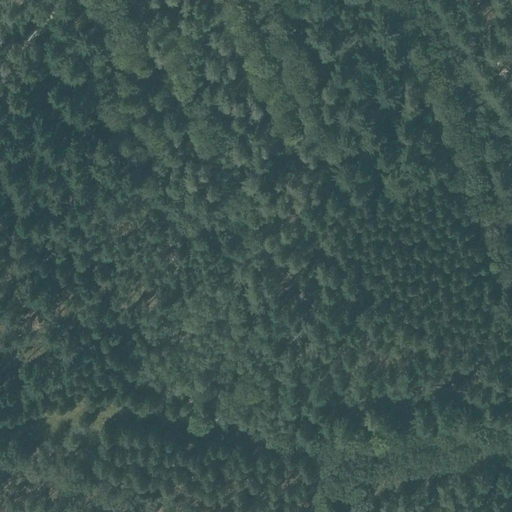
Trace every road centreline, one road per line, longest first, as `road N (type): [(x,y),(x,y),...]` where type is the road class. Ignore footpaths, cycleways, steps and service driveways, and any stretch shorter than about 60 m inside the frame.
road 1 (track): [(511,417),(339,442),(121,401),(58,404),(0,421)]
road 2 (track): [(186,511),(0,455)]
road 3 (track): [(511,127),(454,0)]
